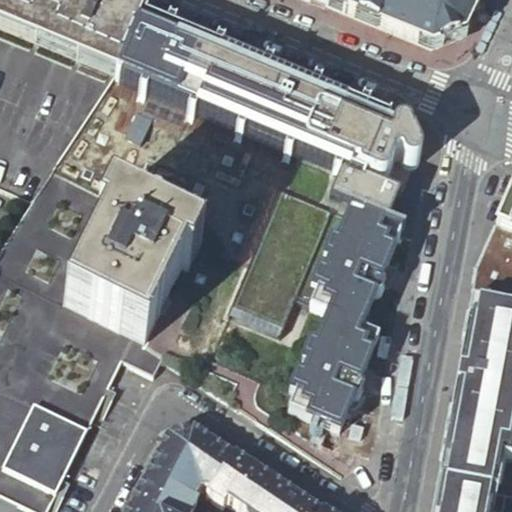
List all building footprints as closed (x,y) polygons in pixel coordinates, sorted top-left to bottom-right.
[(0,0),(0,27),(119,76),(137,32),(141,24),(144,17),(139,15),(103,0),(0,0)] [(296,0),(297,0),(321,10),(325,12),(326,10),(330,0),(296,0)] [(463,42),(482,0),(330,0),(326,10),(432,54),(449,48),(463,42)] [(164,34),(141,24),(137,32),(262,83),(383,133),(386,125),(366,117),(359,114),(317,97),(310,94),(269,77),(262,74),(221,57),(213,54),(172,37),(164,34)] [(0,33),(82,68),(115,82),(119,76),(0,27),(0,33)] [(167,27),(164,34),(172,37),(175,30),(174,29),(172,31),(169,30),(169,28),(167,27)] [(137,32),(119,76),(116,83),(140,92),(148,96),(188,113),(195,116),(217,125),(236,133),(244,136),(285,154),(293,157),(295,158),(333,174),(341,177),(361,186),(363,180),(364,178),(376,184),(380,185),(386,181),(394,162),(396,163),(398,165),(398,166),(399,168),(400,169),(401,170),(402,171),(403,172),(405,173),(406,173),(407,173),(408,173),(410,173),(412,172),(413,172),(413,171),(415,170),(416,169),(417,167),(418,166),(418,164),(418,162),(418,160),(417,158),(416,156),(408,138),(407,136),(406,135),(404,134),(402,133),(401,132),(399,132),(397,132),(396,132),(395,133),(394,133),(393,134),(391,135),(389,136),(383,133),(262,83),(137,32)] [(216,47),(213,54),(221,57),(224,50),(222,50),(221,51),(218,50),(218,48),(216,47)] [(264,67),(262,74),(269,77),(272,70),(270,70),(269,71),(266,70),(266,68),(264,67)] [(312,87),(310,94),(317,97),(320,90),(318,89),(317,91),(314,90),(314,88),(312,87)] [(148,96),(140,92),(137,99),(138,99),(140,98),(143,100),(143,102),(145,102),(148,96)] [(366,117),(369,110),(367,110),(365,112),(364,110),(363,108),(362,108),(359,114),(366,117)] [(195,116),(188,113),(186,119),(187,120),(189,118),(191,119),(192,121),(193,122),(195,116)] [(244,136),(236,133),(234,139),(236,140),(237,138),(240,140),(240,141),(241,142),(244,136)] [(293,157),(285,154),(283,159),(284,160),(286,159),(288,160),(289,162),(291,163),(293,157)] [(397,194),(363,180),(361,186),(341,177),(333,174),(295,158),(281,192),(277,191),(276,193),(278,193),(227,317),(279,339),(286,322),(288,323),(296,304),(308,309),(308,308),(348,212),(398,232),(399,229),(401,230),(402,228),(386,222),(397,194)] [(11,236),(0,255),(0,500),(23,511),(48,511),(55,500),(3,474),(34,411),(86,437),(122,364),(131,346),(133,342),(64,309),(100,233),(94,229),(107,203),(200,249),(201,246),(54,173),(33,204),(11,236)] [(511,198),(469,307),(489,311),(511,314),(511,198)] [(189,273),(200,249),(107,203),(94,229),(100,233),(64,309),(133,342),(144,348),(182,269),(189,273)] [(308,308),(327,316),(359,329),(373,295),(376,296),(377,296),(378,295),(379,294),(383,284),(382,282),(382,281),(379,280),(398,232),(348,212),(308,308)] [(511,314),(489,311),(469,307),(466,325),(436,487),(456,490),(496,498),(502,464),(511,466),(511,460),(511,314)] [(359,329),(327,316),(288,411),(339,433),(353,400),(354,400),(355,400),(356,400),(356,401),(357,401),(358,400),(359,399),(363,390),(363,389),(363,388),(363,387),(362,387),(361,386),(360,385),(359,385),(379,337),(359,329)] [(153,380),(162,362),(131,346),(122,364),(153,380)] [(3,474),(55,500),(61,487),(86,437),(34,411),(3,474)] [(130,511),(189,511),(194,502),(191,501),(195,492),(202,490),(206,492),(203,496),(220,508),(223,503),(236,511),(315,511),(193,430),(168,439),(130,511)] [(492,511),(496,498),(456,490),(436,487),(433,504),(431,511),(492,511)]
